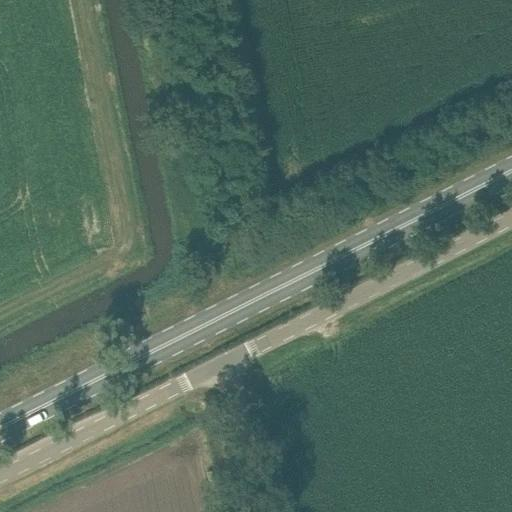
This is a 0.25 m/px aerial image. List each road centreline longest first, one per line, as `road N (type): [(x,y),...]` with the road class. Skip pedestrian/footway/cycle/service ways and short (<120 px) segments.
road 1 (primary): [(0,427),(511,167)]
road 2 (unclassified): [(0,476),(511,217)]
road 3 (track): [(83,0),(128,216),(126,240),(110,261),(0,315)]
road 4 (track): [(256,511),(235,399),(219,367)]
